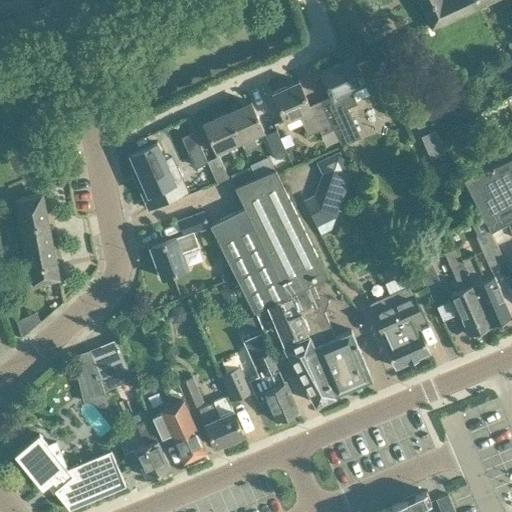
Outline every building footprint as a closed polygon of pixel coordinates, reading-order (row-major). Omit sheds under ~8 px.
[(418,0),(432,28),(480,6),(493,0),(418,0)] [(332,96),(321,100),(335,128),(334,128),(341,144),(342,148),(361,139),(353,120),(347,107),(357,103),(351,89),(365,83),(353,56),(352,57),(322,71),(321,70),(320,71),(332,96)] [(321,131),(322,134),(329,149),(341,144),(334,128),(335,128),(321,100),(310,106),(298,81),(295,82),(294,82),(294,83),(290,85),(289,84),(289,85),(286,86),(286,88),(275,93),(275,91),(273,92),(286,120),(299,114),(309,136),(321,131)] [(249,102),(249,103),(250,103),(242,107),(241,106),(241,107),(230,112),(229,113),(228,112),(240,140),(263,130),(251,102),(249,102)] [(240,140),(228,112),(226,113),(226,114),(214,119),(213,119),(213,120),(205,123),(205,122),(203,123),(216,151),(240,140)] [(451,121),(434,127),(442,152),(459,146),(451,121)] [(277,157),(287,152),(277,128),(266,133),(277,157)] [(157,143),(131,155),(143,181),(138,183),(152,213),(190,196),(176,166),(169,169),(157,143)] [(318,186),(344,195),(351,176),(340,152),(316,163),(321,175),(318,186)] [(219,154),(207,160),(208,160),(218,182),(230,177),(219,154)] [(511,157),(465,179),(491,230),(509,221),(511,219),(511,157)] [(255,312),(257,311),(295,293),(310,328),(306,330),(334,395),(372,378),(351,330),(334,337),(324,313),(329,302),(317,297),(312,284),(329,276),(276,168),(235,184),(246,208),(212,224),(255,312)] [(344,195),(318,186),(314,197),(304,201),(316,228),(336,219),(344,195)] [(33,283),(39,282),(59,278),(42,192),(17,198),(33,283)] [(162,277),(188,268),(182,251),(199,245),(193,231),(210,225),(205,210),(179,220),(184,234),(151,246),(162,277)] [(505,260),(491,230),(477,237),(490,266),(505,260)] [(468,247),(458,252),(490,325),(511,315),(493,274),(482,279),(468,247)] [(490,325),(458,252),(457,248),(445,253),(460,289),(451,293),(454,300),(450,302),(449,300),(437,305),(442,319),(455,314),(454,312),(458,310),(468,335),(490,325)] [(433,301),(447,295),(431,259),(418,265),(433,301)] [(370,267),(373,278),(388,274),(385,263),(370,267)] [(389,294),(403,327),(399,329),(413,360),(429,352),(418,328),(415,323),(424,319),(412,294),(409,286),(389,294)] [(295,293),(257,311),(266,327),(287,317),(298,341),(285,346),(316,403),(334,395),(306,330),(310,328),(295,293)] [(389,294),(369,303),(373,312),(384,337),(385,336),(387,342),(385,343),(396,367),(413,360),(399,329),(403,327),(389,294)] [(298,411),(261,329),(243,336),(261,376),(251,380),(260,400),(267,397),(277,420),(298,411)] [(90,350),(92,356),(100,379),(127,368),(115,339),(90,350)] [(100,379),(92,356),(77,361),(88,399),(105,394),(100,379)] [(252,392),(240,365),(223,372),(234,399),(252,392)] [(144,377),(134,381),(139,393),(149,388),(144,377)] [(193,377),(178,384),(185,398),(189,407),(203,401),(193,377)] [(183,399),(185,398),(178,384),(167,388),(173,403),(160,408),(162,411),(152,415),(162,437),(171,432),(184,460),(187,458),(188,460),(195,457),(194,455),(198,454),(197,452),(201,451),(202,452),(206,450),(183,399)] [(243,434),(227,395),(199,408),(215,446),(243,434)] [(170,467),(144,410),(132,416),(145,444),(135,449),(147,477),(170,467)] [(126,485),(111,450),(67,468),(67,467),(66,466),(56,441),(49,444),(39,433),(14,453),(42,487),(51,480),(58,487),(54,490),(70,509),(126,485)] [(431,502),(430,501),(426,491),(375,511),(415,511),(421,509),(420,507),(431,502)] [(436,498),(439,505),(450,500),(448,493),(436,498)] [(453,506),(450,500),(439,505),(441,511),(453,506)]
